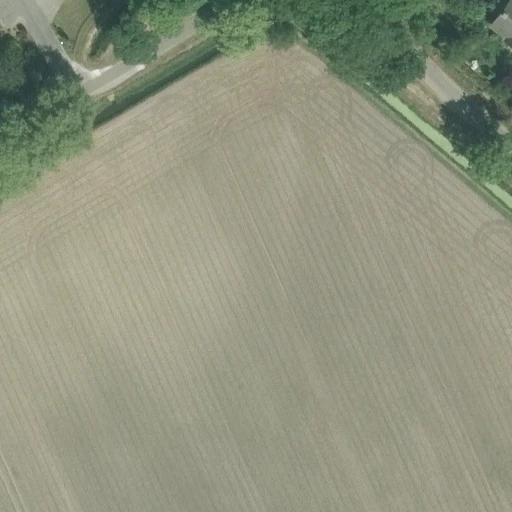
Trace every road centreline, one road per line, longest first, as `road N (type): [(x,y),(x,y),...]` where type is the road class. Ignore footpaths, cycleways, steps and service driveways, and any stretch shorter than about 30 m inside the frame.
road 1 (unclassified): [(0,132),(229,0)]
road 2 (unclassified): [(511,146),(430,76),(387,0)]
